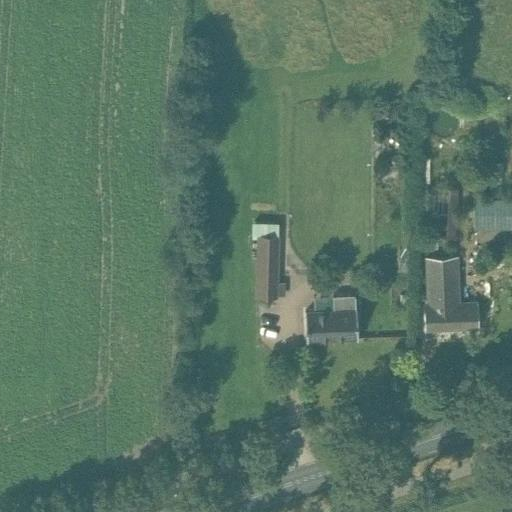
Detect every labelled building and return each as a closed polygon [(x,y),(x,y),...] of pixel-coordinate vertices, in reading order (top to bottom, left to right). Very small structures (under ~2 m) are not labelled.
[(377,116),(381,122),(388,123),(394,119),(395,112),(391,106),(384,105),(378,109),(377,116)] [(428,232),(457,233),(459,184),(429,183),(428,232)] [(511,225),(511,197),(473,198),(473,226),(511,225)] [(276,294),(278,234),(258,234),(256,294),(276,294)] [(408,270),(409,247),(398,247),(398,269),(408,270)] [(426,328),(477,326),(476,301),(458,302),(456,255),(426,256),(428,304),(425,304),(426,328)] [(356,336),(355,316),(355,293),(332,293),(333,309),(306,310),(306,318),(307,338),(356,336)]
